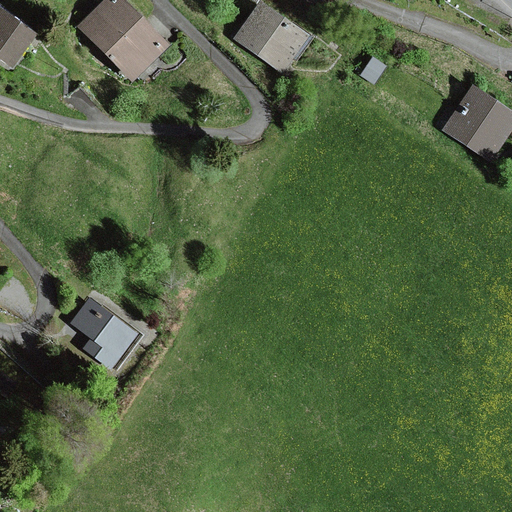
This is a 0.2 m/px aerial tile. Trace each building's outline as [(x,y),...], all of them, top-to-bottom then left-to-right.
[(133,83),(166,48),(115,0),(101,0),(75,27),(133,83)] [(305,39),(252,4),(229,40),(282,74),(305,39)] [(32,38),(0,14),(0,65),(8,71),(32,38)] [(489,164),(511,128),(511,115),(465,85),(436,129),(489,164)] [(139,341),(85,304),(61,339),(115,376),(139,341)]
